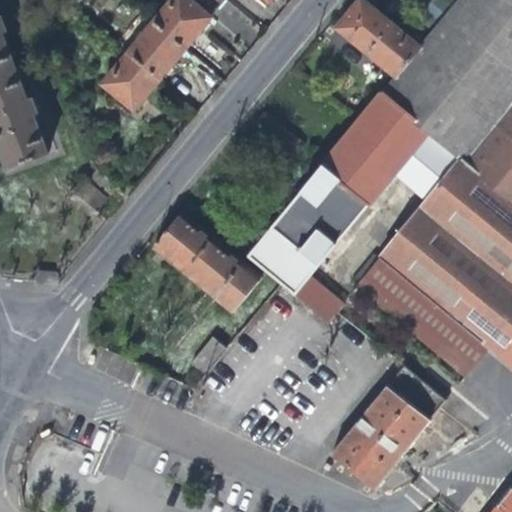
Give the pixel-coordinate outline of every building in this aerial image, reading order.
[(186,0),(171,0),(152,24),(184,50),(199,31),(209,18),(186,0)] [(197,0),(216,14),(225,3),(222,0),(197,0)] [(424,202),(378,257),(485,347),(511,369),(511,0),(457,0),(418,48),(394,77),(245,258),(280,286),(324,322),(338,306),(306,280),(392,175),(424,202)] [(374,61),(394,77),(418,48),(385,19),(361,0),(356,0),(351,7),(333,27),(374,61)] [(0,153),(7,171),(46,155),(31,116),(36,115),(29,99),(25,101),(0,36),(5,34),(0,20),(0,153)] [(152,24),(127,54),(158,80),(170,66),(184,50),(152,24)] [(304,52),(291,68),(301,77),(315,61),(304,52)] [(145,97),(158,80),(127,54),(101,85),(133,111),(145,97)] [(262,113),(253,125),(272,141),(282,128),(262,113)] [(273,150),(280,156),(295,139),(286,132),(273,150)] [(302,145),(295,139),(280,156),(288,163),(302,145)] [(96,170),(87,182),(107,199),(116,187),(96,170)] [(96,212),(107,199),(87,182),(83,179),(72,192),(96,212)] [(153,247),(183,272),(211,238),(181,212),(167,230),(153,247)] [(241,263),(211,238),(183,272),(212,298),(241,263)] [(355,285),(378,257),(374,254),(349,284),(353,288),(355,285)] [(461,376),(485,347),(378,257),(355,285),(461,376)] [(261,280),(241,263),(212,298),(232,314),(261,280)] [(52,285),(26,284),(26,295),(51,296),(52,285)] [(204,374),(226,348),(212,336),(189,362),(204,374)] [(374,487),(430,417),(444,399),(401,366),(332,455),(374,487)] [(470,420),(444,399),(430,417),(456,438),(470,420)] [(511,511),(511,487),(491,511),(511,511)]
